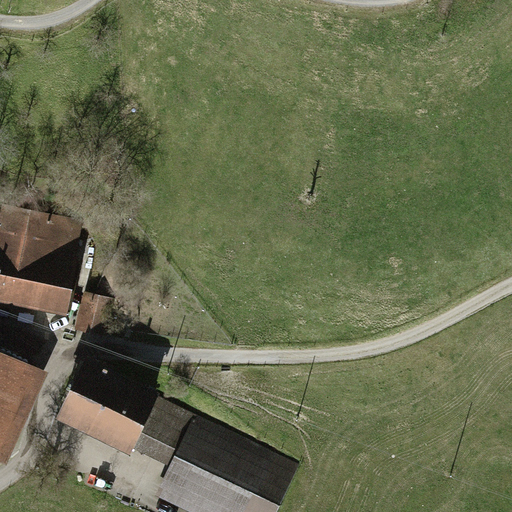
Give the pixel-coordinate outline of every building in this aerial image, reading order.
[(0,207),(0,225),(6,226),(0,253),(0,295),(64,309),(81,224),(0,207)] [(113,301),(87,294),(80,326),(105,332),(113,301)] [(0,448),(35,370),(0,353),(0,448)] [(155,395),(89,363),(63,415),(130,447),(131,446),(155,395)] [(174,467),(200,416),(155,395),(131,446),(174,467)] [(271,511),(296,465),(200,416),(174,467),(160,496),(192,511),(271,511)]
